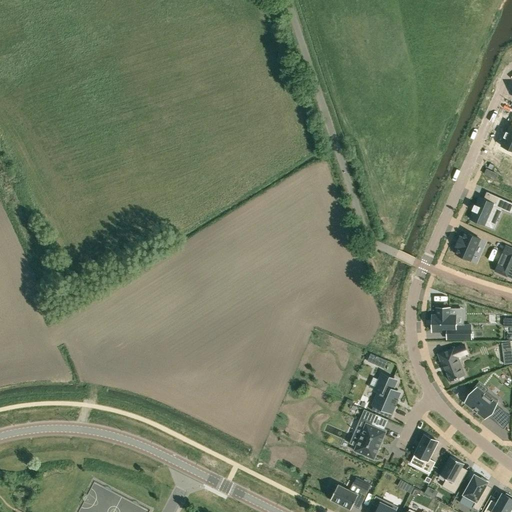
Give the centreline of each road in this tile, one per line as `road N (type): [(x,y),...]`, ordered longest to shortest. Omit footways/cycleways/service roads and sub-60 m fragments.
road 1 (residential): [(511,70),(413,294),(414,358),(426,390)]
road 2 (unclassified): [(367,237),(286,0)]
road 3 (tertiary): [(0,436),(61,427),(98,432),(190,468)]
